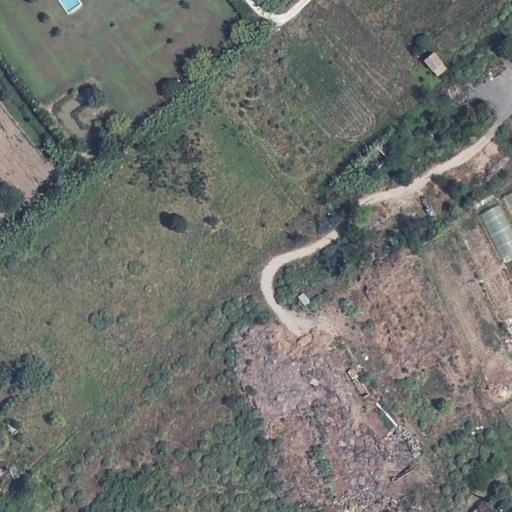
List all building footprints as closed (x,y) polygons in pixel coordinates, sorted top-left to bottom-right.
[(435,53),(426,59),(438,75),(447,70),(435,53)] [(511,289),(477,217),(458,227),(511,338),(511,289)] [(388,267),(370,278),(452,418),(469,408),(388,267)] [(364,282),(346,292),(426,432),(444,421),(364,282)] [(289,307),(301,300),(297,294),(286,302),(289,307)] [(342,295),(323,306),(404,443),(423,432),(342,295)] [(1,463),(0,463),(0,475),(6,482),(13,477),(1,463)]
